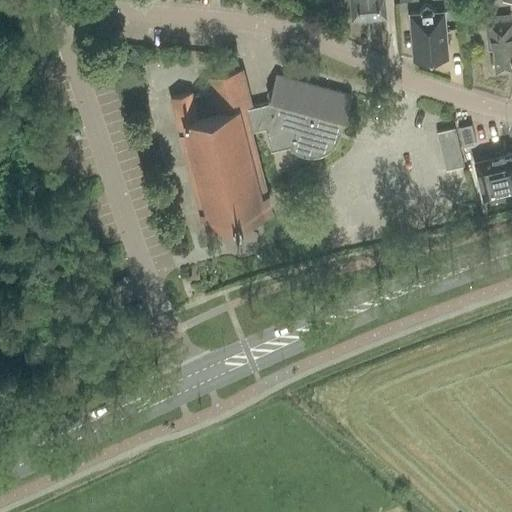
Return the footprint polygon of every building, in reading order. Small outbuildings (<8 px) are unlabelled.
[(350,0),(352,19),(387,17),(385,0),(350,0)] [(444,10),(434,11),(427,4),(419,13),(409,14),(414,59),(448,56),(444,10)] [(511,58),(511,47),(511,46),(511,19),(486,22),(489,49),(493,48),(496,71),(511,69),(511,58)] [(334,140),(335,136),(340,138),(352,96),(277,74),(269,102),(253,107),(243,70),(210,78),(213,91),(193,96),(192,93),(172,98),(205,228),(272,210),(252,131),(266,127),(272,150),(295,144),(299,146),(302,148),(305,150),(310,151),(314,151),(319,150),(324,148),(328,146),(331,143),(334,140)] [(472,124),(459,127),(464,146),(477,143),(472,124)] [(447,170),(465,166),(456,127),(438,132),(447,170)] [(511,196),(511,152),(476,161),(485,199),(507,194),(508,197),(511,196)]
